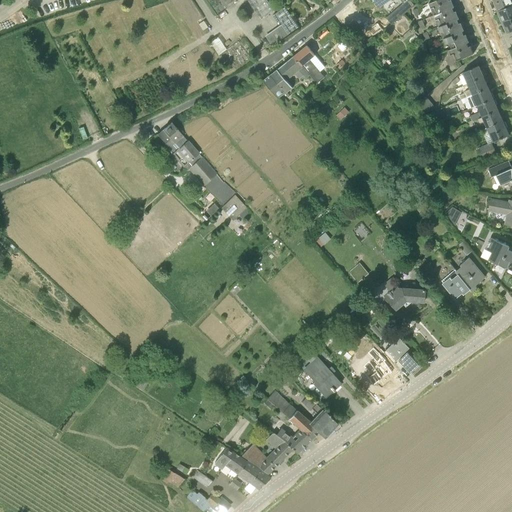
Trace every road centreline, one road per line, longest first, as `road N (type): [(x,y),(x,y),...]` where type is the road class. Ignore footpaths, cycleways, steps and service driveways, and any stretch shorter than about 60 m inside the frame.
road 1 (secondary): [(243,511),(511,313)]
road 2 (residential): [(161,118),(249,72),(347,0)]
road 3 (unclassified): [(0,189),(161,118)]
